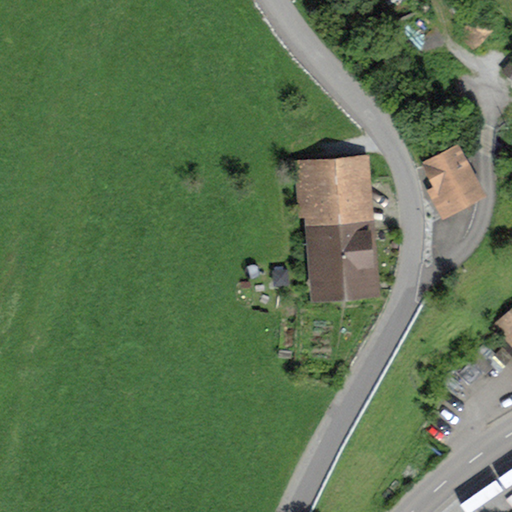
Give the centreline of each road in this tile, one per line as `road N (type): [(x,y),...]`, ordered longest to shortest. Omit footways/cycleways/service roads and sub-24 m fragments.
road 1 (unclassified): [(273,0),(393,148),(405,174),(412,234),(397,308),(291,511)]
road 2 (tertiary): [(511,433),(412,511)]
